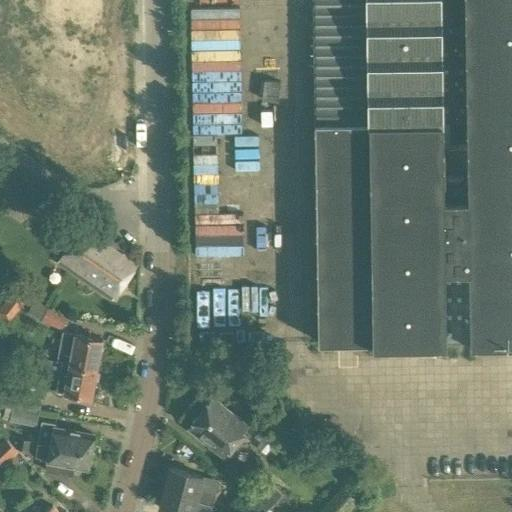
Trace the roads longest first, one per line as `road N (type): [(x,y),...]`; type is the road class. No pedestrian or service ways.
road 1 (residential): [(125,511),(154,242),(152,0)]
road 2 (unknown): [(511,356),(327,367)]
